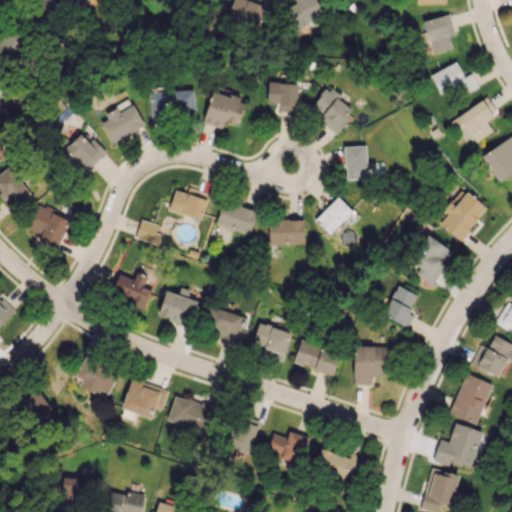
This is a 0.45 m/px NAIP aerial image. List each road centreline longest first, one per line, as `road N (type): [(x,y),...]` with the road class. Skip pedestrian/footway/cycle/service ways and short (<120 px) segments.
road 1 (residential): [(0,254),(79,321),(159,356),(404,437)]
road 2 (residential): [(64,310),(140,172),(190,160),(254,174),(293,167)]
road 3 (tertiary): [(511,245),(467,303),(412,411),(386,511)]
